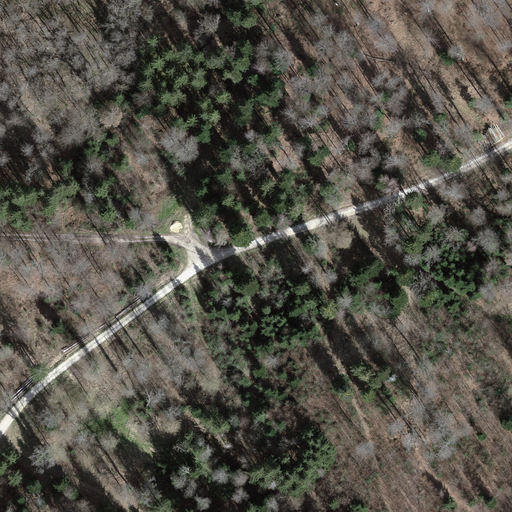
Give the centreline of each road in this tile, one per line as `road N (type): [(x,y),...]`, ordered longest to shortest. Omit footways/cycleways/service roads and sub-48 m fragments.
road 1 (track): [(511,143),(441,179),(205,261)]
road 2 (track): [(0,432),(35,388),(205,261)]
road 3 (track): [(0,237),(177,239),(205,261)]
road 4 (track): [(0,441),(115,511)]
